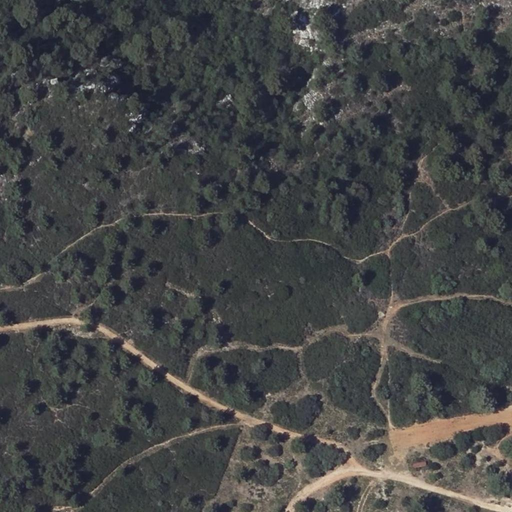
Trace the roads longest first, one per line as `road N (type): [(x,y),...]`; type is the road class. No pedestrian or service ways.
road 1 (track): [(353,470),(345,449),(242,416),(94,326),(72,318),(0,328)]
road 2 (track): [(293,511),(331,476),(353,470),(511,511)]
